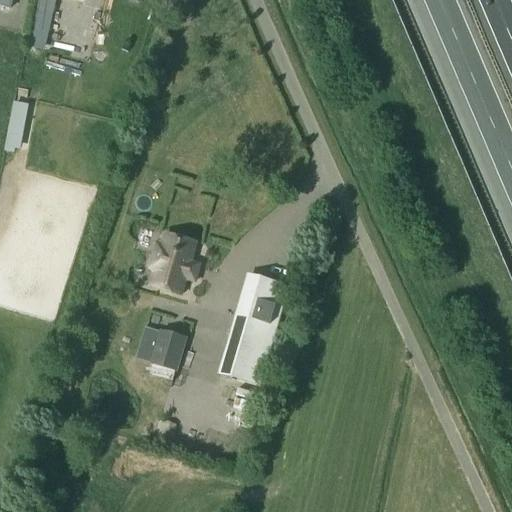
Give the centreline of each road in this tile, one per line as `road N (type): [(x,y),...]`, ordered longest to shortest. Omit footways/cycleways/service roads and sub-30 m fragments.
road 1 (unclassified): [(490,511),(330,178),(258,0)]
road 2 (motorway): [(436,0),(511,177)]
